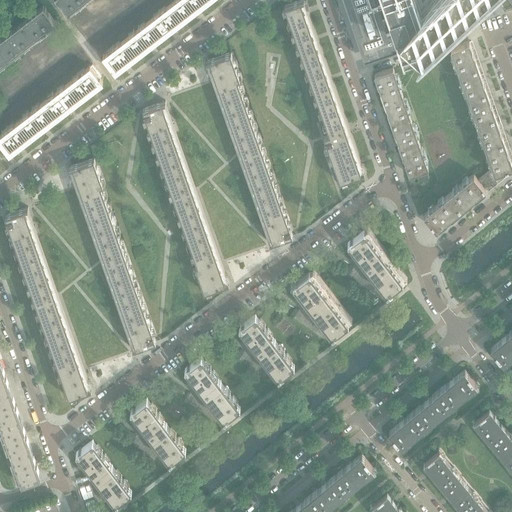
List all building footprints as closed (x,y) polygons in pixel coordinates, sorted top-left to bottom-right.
[(70,10),(81,0),(60,0),(69,11),(70,10)] [(198,8),(207,0),(175,0),(171,4),(183,19),(193,12),(198,8)] [(307,9),(304,0),(300,0),(285,5),(325,120),(319,122),(331,155),(340,181),(340,180),(362,173),(365,172),(364,171),(361,162),(307,9)] [(511,0),(344,0),(364,59),(372,56),(403,46),(404,48),(425,48),(433,36),(505,11),(511,8),(511,0)] [(173,27),(183,19),(171,4),(148,21),(160,36),(168,31),(168,32),(173,28),(173,27)] [(55,21),(43,5),(42,5),(42,6),(37,10),(36,9),(31,13),(32,14),(22,21),(34,37),(54,21),(55,22),(55,21)] [(0,44),(9,56),(34,37),(22,21),(12,29),(11,29),(6,32),(7,33),(0,38),(0,44)] [(152,43),(160,36),(148,21),(125,39),(137,55),(147,47),(147,48),(152,44),(152,43)] [(127,62),(137,55),(125,39),(104,55),(103,55),(113,67),(112,68),(114,70),(116,72),(117,71),(116,70),(122,66),(122,67),(127,63),(127,62)] [(478,66),(473,51),(469,40),(451,47),(460,72),(478,66)] [(0,63),(9,56),(0,44),(0,63)] [(291,229),(238,79),(240,78),(231,52),(209,60),(206,61),(206,62),(207,62),(210,70),(270,241),(270,242),(293,234),(291,229)] [(93,64),(90,66),(99,77),(101,75),(93,64)] [(102,82),(101,80),(100,78),(99,78),(99,77),(90,66),(89,66),(89,67),(69,82),(81,97),(91,90),(91,91),(96,87),(96,86),(101,82),(101,83),(102,82)] [(487,90),(478,66),(460,72),(468,96),(487,90)] [(402,92),(393,67),(374,73),(383,99),(402,92)] [(71,105),(81,97),(69,82),(44,101),(56,117),(66,109),(66,110),(71,106),(71,105)] [(496,116),(491,101),(487,90),(468,96),(477,122),(496,116)] [(411,118),(402,92),(383,99),(392,124),(411,118)] [(226,272),(166,102),(166,101),(165,100),(143,108),(145,113),(197,264),(195,264),(204,291),(205,291),(226,283),(229,282),(229,281),(226,272)] [(46,124),(56,117),(44,101),(19,121),(31,136),(40,128),(41,129),(42,129),(46,125),(46,124)] [(505,141),(501,130),(496,116),(477,122),(486,148),(505,141)] [(419,142),(411,118),(392,124),(401,149),(419,142)] [(20,144),(31,136),(19,121),(0,135),(0,140),(2,143),(9,152),(10,153),(11,152),(10,152),(15,147),(16,149),(17,148),(21,145),(20,144)] [(511,166),(511,162),(505,141),(486,148),(493,166),(495,172),(509,168),(511,166)] [(428,168),(422,151),(419,142),(401,149),(410,174),(416,172),(426,169),(428,168)] [(9,152),(2,143),(0,144),(0,155),(2,157),(9,152)] [(70,168),(73,176),(133,347),(133,348),(156,340),(154,335),(124,246),(94,158),(72,165),(69,166),(70,168)] [(486,188),(509,169),(509,168),(495,172),(493,166),(478,178),(486,188)] [(429,177),(426,169),(416,172),(419,181),(429,177)] [(486,188),(478,178),(474,173),(449,194),(461,209),(486,188)] [(461,209),(449,194),(424,214),(436,229),(461,209)] [(38,237),(28,208),(28,206),(5,214),(8,222),(38,309),(39,309),(69,396),(89,389),(92,388),(91,387),(88,378),(58,293),(38,237)] [(384,257),(373,242),(365,232),(364,230),(350,241),(350,240),(348,242),(348,244),(349,243),(357,254),(356,254),(358,258),(359,257),(368,268),(384,257)] [(402,280),(392,267),(384,257),(368,268),(376,279),(375,280),(378,283),(379,282),(387,293),(386,293),(387,294),(390,292),(403,281),(402,280)] [(329,299),(318,284),(310,274),(309,272),(296,283),(296,282),(293,284),(294,286),(294,285),(302,296),(301,296),(304,300),(305,299),(314,311),(329,299)] [(348,322),(338,309),(329,299),(314,311),(322,321),(321,322),(323,325),(324,324),(332,335),(333,336),(336,334),(335,334),(349,323),(348,322)] [(275,340),(264,326),(256,315),(255,314),(242,324),(239,326),(240,327),(248,337),(247,338),(250,341),(251,341),(259,352),(275,340)] [(511,329),(510,331),(493,345),(494,346),(491,348),(504,363),(511,356),(511,329)] [(293,364),(284,351),(275,340),(259,352),(268,362),(267,363),(269,367),(270,366),(278,376),(278,377),(279,378),(281,376),(281,375),(295,365),(294,364),(293,364)] [(221,382),(210,368),(202,357),(201,356),(188,366),(187,366),(185,368),(186,369),(194,379),(193,380),(196,383),(197,383),(205,394),(221,382)] [(0,391),(10,388),(4,374),(0,361),(0,391)] [(478,384),(465,369),(463,371),(462,370),(445,384),(439,389),(452,404),(468,391),(468,392),(478,384)] [(237,402),(230,393),(221,382),(205,394),(213,404),(212,405),(215,409),(216,408),(224,418),(225,420),(227,418),(227,417),(240,407),(239,406),(237,402)] [(20,418),(15,403),(10,388),(0,391),(0,421),(1,424),(20,418)] [(452,404),(439,389),(433,394),(433,395),(430,397),(420,405),(420,404),(414,409),(426,425),(452,404)] [(166,424),(156,410),(147,399),(148,399),(147,398),(133,408),(130,410),(131,411),(132,411),(140,421),(139,422),(141,425),(142,424),(151,435),(166,424)] [(426,425),(414,409),(407,415),(408,415),(391,429),(389,431),(401,446),(411,439),(410,438),(426,425)] [(507,429),(501,423),(489,409),(474,422),(491,442),(507,429)] [(30,447),(25,432),(20,418),(1,424),(11,453),(30,447)] [(185,448),(175,435),(166,424),(151,435),(159,446),(158,447),(161,450),(162,450),(170,460),(169,460),(170,462),(173,459),(186,449),(185,448)] [(511,436),(511,435),(507,429),(491,442),(511,467),(511,466),(511,436)] [(111,465),(101,452),(93,441),(92,440),(79,450),(76,452),(77,453),(85,463),(84,464),(87,467),(88,466),(96,477),(111,465)] [(41,477),(35,461),(30,447),(11,453),(22,484),(41,477)] [(456,471),(452,466),(439,450),(424,463),(433,475),(435,477),(435,478),(440,484),(456,471)] [(375,469),(362,453),(342,469),(342,468),(336,473),(349,489),(365,476),(375,469)] [(131,490),(121,477),(111,465),(96,477),(105,488),(104,489),(106,492),(107,492),(115,502),(116,503),(119,501),(118,501),(132,491),(131,489),(131,490)] [(460,509),(476,496),(456,471),(440,484),(445,490),(448,493),(456,502),(455,503),(460,509)] [(349,489),(336,473),(330,478),(330,479),(322,485),(317,489),(311,494),(323,509),(349,489)] [(403,511),(399,507),(387,493),(372,506),(377,511),(403,511)] [(320,511),(323,509),(311,494),(305,499),(302,502),(292,510),(292,509),(288,511),(320,511)] [(489,511),(476,496),(460,509),(462,511),(489,511)]
